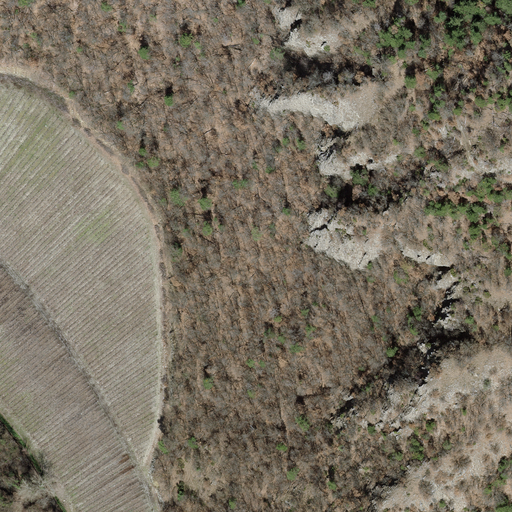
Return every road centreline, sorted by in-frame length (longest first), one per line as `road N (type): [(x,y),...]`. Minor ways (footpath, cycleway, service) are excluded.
road 1 (track): [(154,510),(89,376),(0,259)]
road 2 (track): [(71,511),(0,407)]
